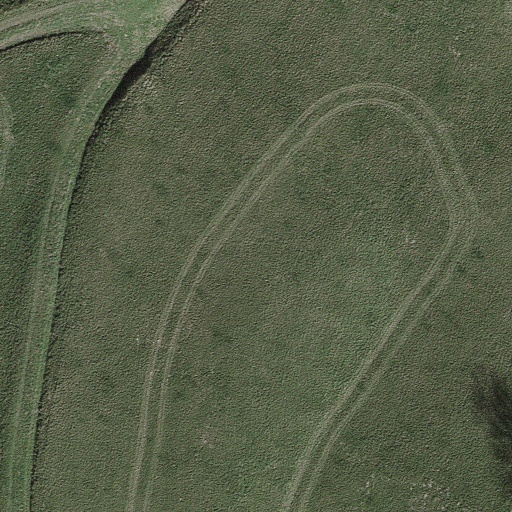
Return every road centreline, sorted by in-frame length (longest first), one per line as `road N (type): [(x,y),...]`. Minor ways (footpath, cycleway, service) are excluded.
road 1 (track): [(172,0),(92,99),(60,184),(16,511)]
road 2 (track): [(0,30),(59,14),(132,15),(152,24)]
